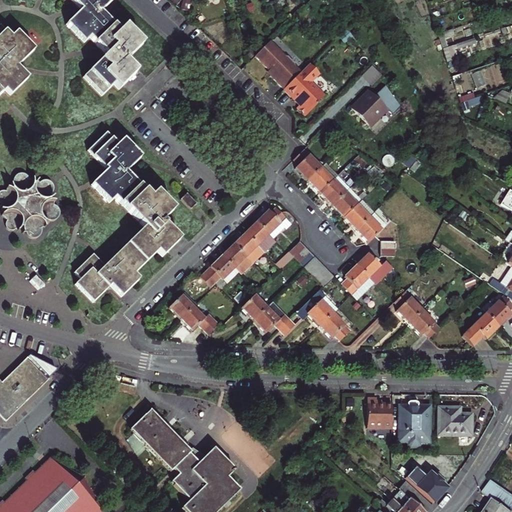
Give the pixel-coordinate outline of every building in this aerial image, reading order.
[(72,0),(82,10),(67,24),(84,41),(90,36),(107,54),(84,76),(102,95),(114,84),(119,90),(137,72),(125,60),(142,44),(125,26),(120,31),(101,11),(111,0),(72,0)] [(0,93),(5,89),(11,94),(28,77),(17,66),(34,49),(17,32),(12,37),(0,25),(0,24),(0,93)] [(447,46),(442,33),(437,34),(442,48),(447,46)] [(299,73),(301,71),(292,61),(292,59),(285,53),(283,52),(270,39),(255,55),(272,72),(270,74),(284,88),(299,73)] [(443,48),(446,61),(455,59),(453,51),(476,45),(474,40),(443,48)] [(299,73),(310,84),(318,76),(307,65),(301,71),(299,73)] [(360,77),(370,87),(381,77),(371,66),(360,77)] [(310,84),(299,73),(284,88),(302,106),(298,109),(307,118),(325,99),(310,84)] [(386,110),(365,91),(348,110),(369,128),(386,110)] [(511,95),(506,93),(493,99),(511,107),(511,95)] [(483,102),(481,96),(466,101),(468,107),(483,102)] [(159,249),(165,255),(170,251),(169,250),(180,238),(162,220),(174,209),(156,191),(150,196),(125,171),(140,156),(122,139),(117,144),(105,132),(87,150),(94,156),(96,155),(108,168),(92,184),(109,202),(114,196),(135,217),(137,217),(139,215),(140,215),(148,223),(144,226),(145,227),(120,251),(122,252),(114,259),(113,258),(105,266),(93,254),(75,272),(81,279),(76,284),(87,295),(89,294),(93,301),(110,285),(111,286),(119,279),(129,289),(139,279),(134,273),(159,249)] [(295,167),(307,180),(321,166),(304,148),(292,159),(298,165),(295,167)] [(108,168),(96,155),(94,156),(106,169),(91,184),(92,184),(108,168)] [(338,173),(326,161),(321,166),(333,178),(338,173)] [(412,173),(418,164),(414,162),(408,170),(412,173)] [(307,180),(319,192),(333,178),(321,166),(307,180)] [(45,221),(49,223),(51,220),(54,219),(57,218),(60,215),(60,211),(60,208),(58,206),(56,203),(55,203),(55,201),(51,200),(51,198),(54,196),(52,193),(54,191),(54,188),(54,185),(53,183),(52,182),(50,180),(47,179),(45,179),(43,179),(41,181),(38,179),(37,181),(35,183),(34,182),(34,180),(33,178),(30,178),(27,175),(24,173),(21,173),(20,173),(18,173),(16,175),(14,178),(13,182),(11,183),(13,187),(12,188),(8,187),(7,189),(4,189),(0,190),(0,205),(2,206),(1,209),(6,209),(6,211),(3,215),(6,219),(6,221),(6,224),(7,226),(9,227),(10,229),(13,229),(15,229),(17,229),(19,231),(20,229),(22,227),(23,227),(23,232),(26,231),(28,234),(30,236),(33,237),(35,237),(38,236),(41,234),(42,233),(43,230),(43,227),(45,226),(44,222),(45,221)] [(350,186),(338,173),(333,178),(319,192),(332,205),(350,186)] [(344,217),(363,198),(350,186),(332,205),(344,217)] [(187,195),(182,200),(187,206),(191,210),(197,204),(187,195)] [(344,217),(356,230),(375,211),(363,198),(344,217)] [(257,220),(274,239),(276,240),(292,224),(275,207),(270,212),(268,210),(257,220)] [(369,243),(387,224),(375,211),(356,230),(369,243)] [(137,217),(135,217),(144,226),(148,223),(140,215),(139,215),(137,217)] [(274,239),(257,220),(245,232),(263,250),(274,239)] [(245,232),(234,243),(246,256),(251,261),(263,250),(245,232)] [(180,238),(169,250),(170,251),(181,239),(180,238)] [(288,251),(294,256),(305,246),(299,241),(288,251)] [(246,256),(234,243),(222,255),(234,268),(246,256)] [(294,256),(299,262),(310,251),(305,246),(294,256)] [(396,249),(381,248),(380,256),(396,256),(396,249)] [(122,252),(120,251),(113,258),(114,259),(122,252)] [(299,262),(304,267),(315,256),(310,251),(299,262)] [(356,264),(370,278),(382,267),(368,253),(356,264)] [(239,273),(234,268),(222,255),(205,271),(216,282),(223,289),(239,273)] [(239,273),(251,261),(246,256),(234,268),(239,273)] [(306,269),(309,272),(320,261),(315,256),(304,267),(306,269)] [(309,272),(314,277),(325,266),(320,261),(309,272)] [(376,284),(394,268),(388,262),(382,267),(370,278),(376,284)] [(353,295),(370,278),(356,264),(344,276),(346,278),(341,283),(353,295)] [(319,282),(330,271),(325,266),(314,277),(319,282)] [(482,271),(479,276),(489,283),(511,298),(511,268),(509,267),(498,282),(482,271)] [(210,287),(216,282),(205,271),(200,276),(210,287)] [(335,277),(334,276),(330,271),(319,282),(323,287),(324,287),(335,277)] [(359,301),(376,284),(370,278),(353,295),(359,301)] [(119,279),(111,286),(121,296),(129,289),(119,279)] [(320,326),(339,308),(321,289),(297,312),(303,318),(308,314),(320,326)] [(408,323),(423,309),(406,290),(394,302),(399,307),(396,310),(408,323)] [(181,319),(194,307),(197,304),(185,292),(182,295),(180,292),(174,298),(176,300),(169,307),(181,319)] [(253,320),(267,307),(254,293),(240,307),(253,320)] [(511,306),(511,304),(504,296),(486,313),(499,326),(511,314),(508,311),(511,306)] [(273,301),(267,307),(253,320),(266,333),(274,325),(279,329),(290,319),(273,301)] [(204,317),(194,307),(181,319),(191,329),(198,323),(202,328),(212,318),(208,313),(204,317)] [(347,325),(351,321),(339,308),(320,326),(332,339),(335,336),(340,341),(351,330),(347,325)] [(408,323),(421,336),(424,333),(429,338),(441,327),(423,309),(408,323)] [(499,326),(486,313),(462,336),(472,346),(483,336),(486,339),(499,326)] [(207,333),(217,323),(212,318),(202,328),(207,333)] [(295,325),(290,319),(279,329),(285,335),(295,325)] [(4,382),(0,385),(0,413),(7,420),(57,371),(57,369),(30,356),(4,382)] [(365,400),(365,430),(390,431),(390,405),(384,405),(379,405),(379,402),(379,400),(365,400)] [(432,447),(432,408),(398,408),(398,447),(407,447),(426,447),(432,447)] [(462,409),(436,409),(436,440),(474,440),(474,415),(462,415),(462,409)] [(180,511),(181,511),(218,511),(238,493),(226,480),(233,472),(211,451),(197,465),(189,457),(191,455),(149,412),(128,432),(169,474),(172,471),(177,477),(170,484),(188,503),(180,511)] [(99,511),(83,481),(50,463),(34,478),(31,476),(24,482),(27,485),(5,507),(2,504),(0,505),(0,511),(99,511)] [(404,478),(432,502),(445,486),(438,480),(439,479),(436,476),(434,478),(428,472),(424,477),(413,467),(404,478)] [(400,491),(423,511),(425,511),(431,506),(403,482),(397,489),(400,491)] [(487,501),(488,501),(503,511),(510,511),(511,510),(511,500),(484,482),(480,488),(491,495),(487,501)] [(480,488),(477,494),(487,501),(491,495),(480,488)] [(404,511),(423,511),(400,491),(391,500),(404,511)] [(386,506),(380,501),(377,505),(384,511),(404,511),(391,500),(386,506)] [(503,511),(488,501),(480,511),(503,511)]
